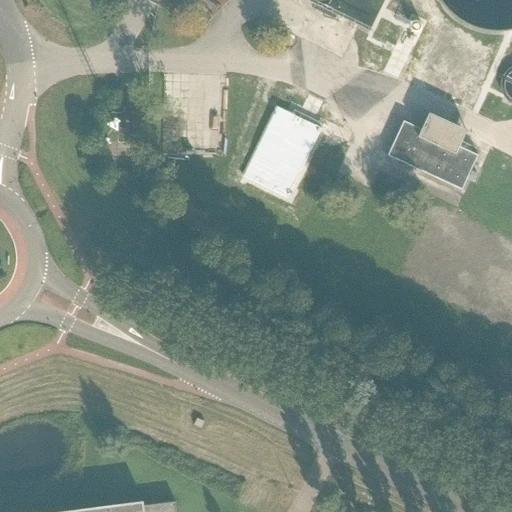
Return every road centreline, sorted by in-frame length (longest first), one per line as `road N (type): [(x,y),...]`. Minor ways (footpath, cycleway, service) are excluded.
road 1 (secondary): [(465,511),(143,346)]
road 2 (tertiary): [(0,169),(20,59),(0,0)]
road 3 (secondary): [(16,304),(127,348),(143,346)]
road 4 (secondary): [(143,346),(34,273)]
